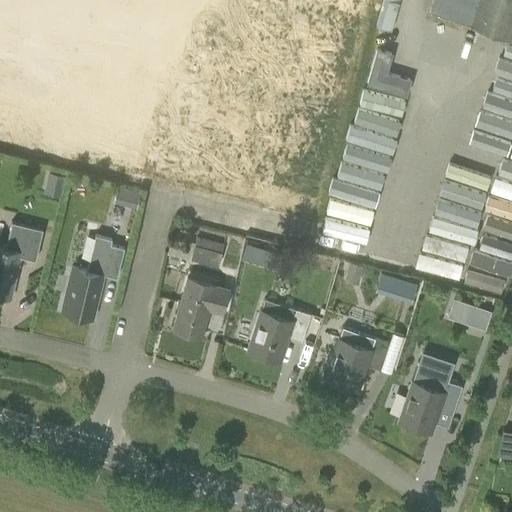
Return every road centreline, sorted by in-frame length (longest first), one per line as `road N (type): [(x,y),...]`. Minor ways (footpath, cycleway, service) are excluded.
road 1 (residential): [(437,505),(281,411),(124,368)]
road 2 (secondary): [(286,511),(102,454)]
road 3 (residential): [(124,368),(0,339)]
